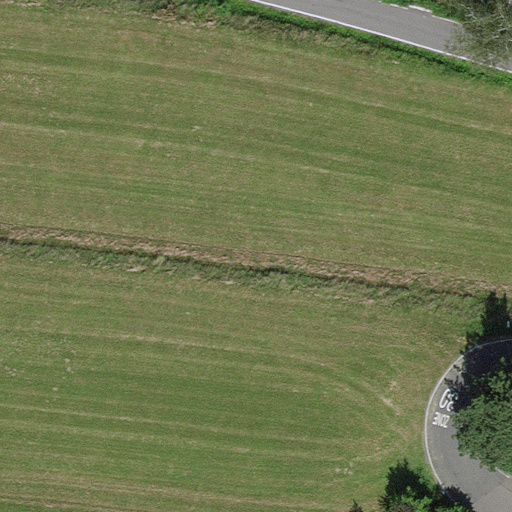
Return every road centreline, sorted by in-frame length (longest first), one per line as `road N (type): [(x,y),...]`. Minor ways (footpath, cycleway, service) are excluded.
road 1 (unclassified): [(303,0),(511,59)]
road 2 (unclassified): [(511,361),(472,380),(452,431),(480,487),(511,509)]
